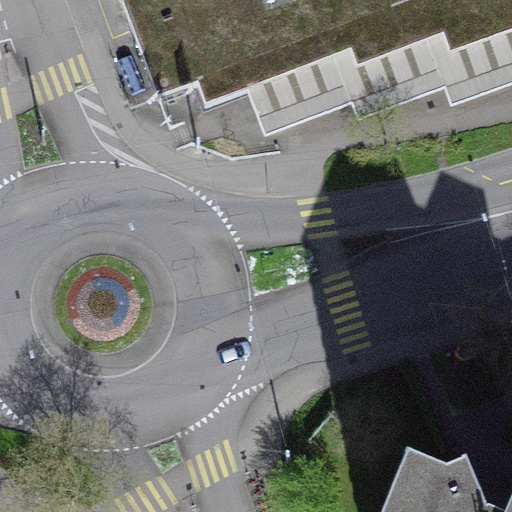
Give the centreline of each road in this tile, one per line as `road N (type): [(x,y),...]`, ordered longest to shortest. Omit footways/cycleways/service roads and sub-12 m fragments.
road 1 (secondary): [(205,348),(488,217)]
road 2 (secondary): [(488,217),(190,229)]
road 3 (tertiary): [(123,192),(9,0)]
road 4 (secondary): [(205,348),(213,274),(190,229)]
road 5 (residential): [(156,397),(207,511)]
road 6 (secondary): [(41,388),(97,409),(156,397)]
